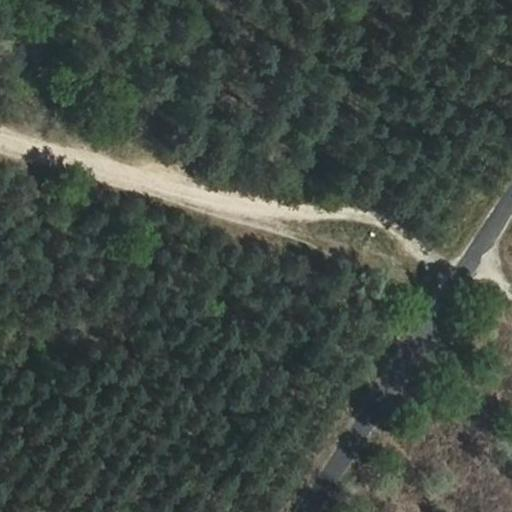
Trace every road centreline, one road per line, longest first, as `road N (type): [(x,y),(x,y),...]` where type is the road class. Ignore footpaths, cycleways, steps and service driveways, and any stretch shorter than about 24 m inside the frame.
road 1 (track): [(0,144),(511,295)]
road 2 (residential): [(511,217),(318,511)]
